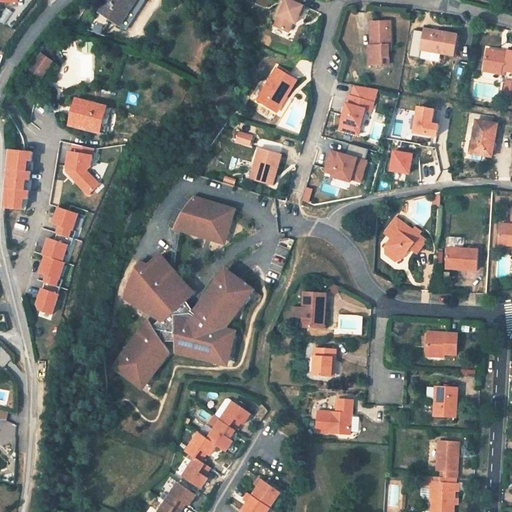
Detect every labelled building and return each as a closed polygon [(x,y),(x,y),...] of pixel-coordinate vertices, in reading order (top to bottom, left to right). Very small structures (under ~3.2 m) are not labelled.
[(145,0),(107,0),(87,32),(103,35),(113,21),(124,28),(127,30),(132,22),(145,0)] [(301,14),(304,6),(301,5),(303,0),(286,0),(274,27),(288,33),(293,23),(296,24),(301,14)] [(388,45),(391,45),(390,21),(370,22),(371,46),(368,46),(369,65),(382,65),(382,58),(388,58),(388,50),(388,45)] [(414,31),(408,30),(404,57),(408,58),(414,31)] [(458,36),(424,30),(424,33),(421,51),(441,54),(455,57),(458,36)] [(424,33),(414,31),(408,58),(419,59),(420,55),(421,51),(424,33)] [(511,51),(508,51),(507,53),(507,55),(502,54),(501,52),(487,49),(484,62),(491,72),(504,75),(504,78),(507,82),(504,97),(511,98),(511,51)] [(51,60),(40,51),(31,62),(43,71),(51,60)] [(491,72),(484,62),(483,71),(491,72)] [(298,81),(278,69),(258,101),(275,112),(285,96),(288,98),(298,81)] [(379,89),(355,85),(352,96),(350,95),(339,129),(359,135),(366,109),(369,101),(375,103),(379,89)] [(285,96),(275,112),(278,113),(288,98),(285,96)] [(75,99),(69,125),(99,132),(101,124),(106,126),(109,116),(103,115),(105,106),(75,99)] [(375,103),(369,101),(366,109),(372,111),(375,103)] [(435,110),(419,107),(414,132),(437,136),(439,125),(437,124),(432,124),(435,110)] [(476,121),(470,153),(492,157),(497,125),(476,121)] [(234,142),(251,146),(253,138),(237,133),(234,142)] [(371,150),(351,144),(348,156),(341,154),(340,158),(332,155),(327,172),(336,175),(335,177),(353,182),(354,180),(355,173),(365,176),(369,162),(367,161),(371,150)] [(67,172),(72,178),(75,178),(77,180),(76,182),(89,195),(99,185),(86,172),(90,168),(93,150),(73,145),(72,154),(69,153),(67,172)] [(258,169),(255,181),(274,186),(282,155),(260,149),(255,168),(258,169)] [(32,153),(10,151),(4,209),(26,211),(26,210),(15,209),(16,198),(28,199),(28,191),(16,190),(17,179),(29,180),(30,172),(18,171),(19,160),(31,162),(32,153)] [(413,154),(393,151),(390,170),(410,174),(413,154)] [(31,162),(19,160),(18,171),(30,172),(31,162)] [(365,176),(355,173),(354,180),(363,182),(365,176)] [(224,175),(223,181),(234,184),(236,179),(224,175)] [(29,180),(17,179),(16,190),(28,191),(29,180)] [(312,190),(307,188),(303,200),(307,203),(312,190)] [(432,194),(431,205),(440,206),(440,193),(432,194)] [(28,199),(16,198),(15,209),(26,210),(28,199)] [(210,238),(225,241),(234,210),(192,198),(187,204),(180,213),(176,221),(172,230),(177,231),(206,236),(207,232),(212,233),(210,238)] [(79,215),(59,208),(54,225),(60,227),(56,241),(50,239),(44,256),(47,257),(41,274),(48,276),(39,306),(41,312),(54,316),(61,296),(60,296),(65,281),(61,280),(67,264),(64,263),(69,246),(73,247),(77,232),(74,231),(79,215)] [(511,211),(511,224),(500,224),(499,245),(511,245),(511,211)] [(396,217),(384,233),(391,238),(395,232),(390,229),(398,219),(396,217)] [(391,238),(385,247),(403,259),(409,250),(416,254),(427,239),(419,234),(421,231),(414,227),(412,229),(398,219),(390,229),(395,232),(391,238)] [(173,230),(169,249),(177,250),(180,232),(173,230)] [(206,236),(177,231),(224,245),(225,241),(210,238),(212,233),(207,232),(206,236)] [(478,250),(447,248),(446,268),(477,270),(478,250)] [(132,342),(129,345),(124,352),(122,354),(114,368),(124,374),(138,383),(170,353),(163,343),(175,342),(175,353),(229,357),(231,342),(232,333),(232,331),(225,330),(247,286),(226,270),(218,279),(209,290),(201,304),(195,316),(191,312),(192,311),(186,302),(190,299),(179,285),(176,287),(173,282),(178,277),(158,255),(142,270),(137,264),(132,273),(129,277),(124,292),(132,298),(159,321),(153,327),(150,322),(143,328),(139,333),(132,342)] [(302,327),(324,328),(325,294),(303,293),(303,307),(293,306),(292,316),(302,317),(302,327)] [(458,335),(428,333),(427,342),(426,353),(456,355),(458,342),(458,335)] [(332,357),(336,358),(336,349),(315,348),(314,375),(331,377),(332,357)] [(124,374),(124,376),(132,381),(142,388),(170,353),(138,383),(124,374)] [(175,353),(226,364),(229,357),(175,353)] [(457,388),(436,387),(435,417),(456,418),(457,388)] [(244,424),(251,413),(233,401),(229,399),(225,400),(214,417),(220,421),(236,431),(241,422),(244,424)] [(353,401),(338,400),(337,413),(318,412),(317,432),(351,434),(353,401)] [(218,446),(227,452),(234,441),(231,439),(236,431),(220,421),(214,417),(211,422),(217,426),(209,439),(218,446)] [(2,422),(0,436),(0,447),(14,449),(17,424),(2,422)] [(209,439),(199,433),(187,452),(196,457),(202,462),(207,454),(211,456),(218,446),(209,439)] [(447,477),(457,478),(459,443),(438,442),(436,477),(447,477)] [(205,476),(211,468),(202,462),(196,457),(183,476),(202,489),(209,479),(205,476)] [(432,486),(430,511),(453,511),(455,490),(458,491),(458,484),(456,484),(446,483),(447,477),(436,477),(422,476),(421,485),(432,486)] [(252,496),(270,508),(280,493),(260,479),(256,484),(258,486),(252,496)] [(180,483),(167,502),(182,511),(187,503),(190,506),(198,495),(180,483)] [(243,511),(267,511),(270,508),(252,496),(249,494),(245,501),(248,504),(243,511)] [(181,511),(182,511),(167,502),(160,511),(181,511)]
